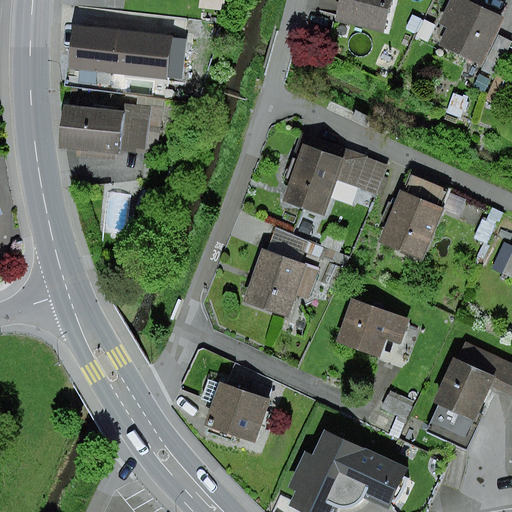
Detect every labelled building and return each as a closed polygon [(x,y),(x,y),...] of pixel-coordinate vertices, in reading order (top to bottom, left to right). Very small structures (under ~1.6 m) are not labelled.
[(198,0),(198,8),(224,11),(224,0),(198,0)] [(340,0),(335,22),(382,34),(391,0),(340,0)] [(505,17),(468,0),(449,0),(438,24),(447,28),(438,46),(482,66),(505,17)] [(186,40),(73,26),(68,69),(181,83),(186,40)] [(499,36),(482,71),(494,77),(511,43),(499,36)] [(480,75),(473,87),(483,93),(490,80),(480,75)] [(496,76),(486,100),(495,104),(505,80),(496,76)] [(453,94),(446,113),(461,118),(468,97),(464,96),(464,97),(453,94)] [(123,111),(119,152),(145,155),(150,107),(124,104),(123,111)] [(68,106),(64,149),(119,154),(119,152),(123,111),(68,106)] [(356,110),(352,120),(376,131),(381,122),(356,110)] [(295,153),(299,154),(282,203),(325,218),(338,183),(358,190),(369,158),(302,134),(295,153)] [(388,164),(369,158),(358,190),(377,196),(388,164)] [(404,193),(399,191),(378,243),(421,260),(442,209),(439,208),(446,190),(411,175),(404,193)] [(502,213),(492,209),(487,220),(483,218),(474,238),(487,244),(495,225),(497,226),(502,213)] [(275,227),(266,251),(301,263),(309,242),(275,227)] [(511,245),(506,242),(493,271),(511,279),(511,245)] [(266,251),(262,249),(243,302),(288,318),(296,294),(309,299),(319,270),(301,263),(266,251)] [(409,320),(351,300),(336,342),(380,358),(386,341),(400,345),(409,320)] [(511,363),(465,343),(458,360),(454,358),(433,403),(438,405),(425,433),(465,451),(491,393),(511,402),(511,363)] [(270,399),(208,378),(201,398),(213,403),(205,426),(255,443),(270,399)] [(415,402),(390,391),(382,409),(406,420),(415,402)] [(358,505),(365,497),(390,508),(408,468),(324,430),(313,455),(305,452),(288,489),(297,493),(290,506),(303,511),(336,511),(338,508),(349,509),(358,505)]
